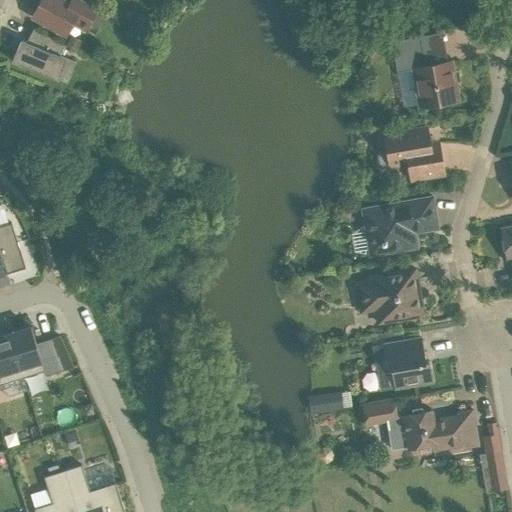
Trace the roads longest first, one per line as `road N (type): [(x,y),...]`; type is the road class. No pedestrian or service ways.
road 1 (residential): [(511,432),(459,257),(462,220),(501,97),(498,58),(511,40)]
road 2 (residential): [(153,511),(120,411),(58,288),(0,306)]
